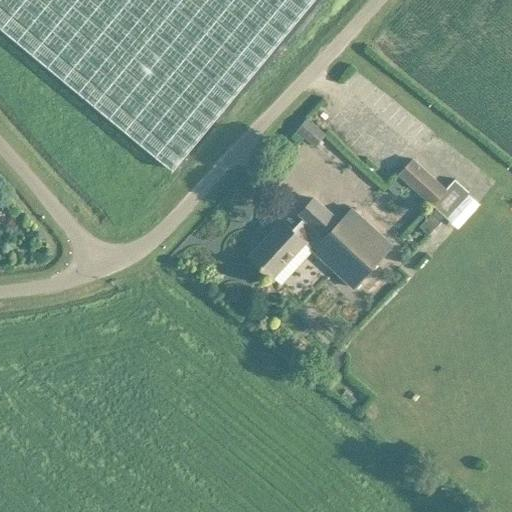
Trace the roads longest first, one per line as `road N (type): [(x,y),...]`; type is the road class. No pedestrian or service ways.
road 1 (unclassified): [(389,0),(188,208),(100,265)]
road 2 (unclassified): [(100,265),(0,148)]
